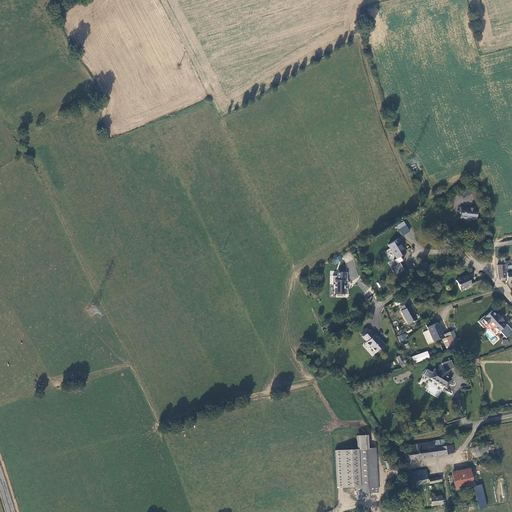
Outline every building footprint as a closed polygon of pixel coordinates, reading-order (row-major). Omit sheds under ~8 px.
[(461,191),(463,197),(472,194),(469,187),(461,191)] [(459,207),(458,213),(460,215),(460,220),(463,220),(466,217),(476,218),(477,216),(478,216),(478,214),(476,214),(477,209),(473,209),(473,208),(469,208),(459,207)] [(396,225),(402,236),(410,231),(404,221),(396,225)] [(399,263),(402,261),(399,257),(404,254),(402,250),(403,250),(397,240),(388,245),(396,259),(393,260),(396,265),(390,268),(394,276),(403,270),(399,263)] [(332,259),(335,265),(344,260),(341,254),(332,259)] [(497,266),(498,279),(501,279),(501,281),(505,281),(505,280),(507,280),(507,282),(511,282),(511,273),(507,273),(507,270),(504,270),(504,265),(497,266)] [(337,276),(332,276),(332,284),(334,284),(334,294),(336,294),(336,296),(343,296),(343,294),(347,294),(347,289),(344,288),(344,285),(347,285),(348,280),(347,280),(347,272),(338,272),(337,276)] [(472,287),(467,275),(455,280),(461,292),(472,287)] [(418,320),(410,305),(408,306),(407,303),(400,307),(402,310),(400,311),(408,325),(418,320)] [(491,313),(487,317),(486,316),(479,322),(484,328),(492,322),(497,327),(496,328),(500,332),(501,331),(507,338),(511,333),(511,330),(507,325),(506,326),(503,322),(505,321),(500,315),(499,316),(496,313),(495,314),(493,316),(491,313)] [(443,337),(437,323),(427,327),(433,342),(443,337)] [(374,335),(370,330),(369,331),(366,328),(360,333),(363,336),(362,337),(366,341),(365,343),(369,347),(371,347),(375,352),(379,348),(382,348),(385,345),(380,339),(379,339),(374,334),(374,335)] [(447,351),(456,348),(450,331),(444,334),(446,339),(443,340),(447,351)] [(407,355),(412,353),(409,343),(403,345),(407,355)] [(409,366),(429,358),(427,351),(406,359),(409,366)] [(426,370),(423,375),(445,388),(451,379),(445,376),(449,370),(453,368),(450,360),(441,364),(442,366),(438,372),(434,369),(432,373),(426,370)] [(410,371),(395,376),(397,381),(411,375),(410,371)] [(356,449),(357,449),(367,448),(366,435),(355,436),(356,449)] [(453,443),(449,444),(434,446),(434,440),(416,443),(416,444),(409,444),(410,449),(403,450),(405,462),(455,454),(453,443)] [(488,455),(487,449),(486,445),(472,447),(473,458),(488,455)] [(367,448),(357,449),(359,487),(369,493),(377,493),(375,448),(367,448)] [(359,487),(357,449),(356,449),(333,451),(335,489),(355,487),(359,487)] [(385,460),(386,469),(394,467),(392,459),(385,460)] [(453,476),(454,484),(455,488),(473,485),(471,472),(470,467),(451,470),(453,476)] [(471,472),(473,485),(474,488),(475,494),(478,508),(485,507),(478,471),(471,472)] [(412,476),(411,476),(413,486),(428,482),(426,473),(420,474),(412,476)] [(359,487),(355,487),(355,499),(369,499),(369,493),(359,487)] [(442,494),(430,496),(431,506),(443,504),(442,494)]
